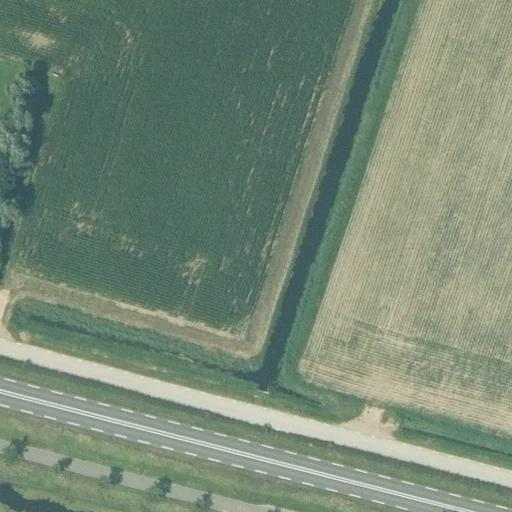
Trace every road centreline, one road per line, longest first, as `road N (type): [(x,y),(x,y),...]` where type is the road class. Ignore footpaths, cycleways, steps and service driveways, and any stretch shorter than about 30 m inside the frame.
road 1 (unclassified): [(511,484),(0,348)]
road 2 (primary): [(453,511),(0,391)]
road 3 (unclassified): [(245,511),(0,446)]
